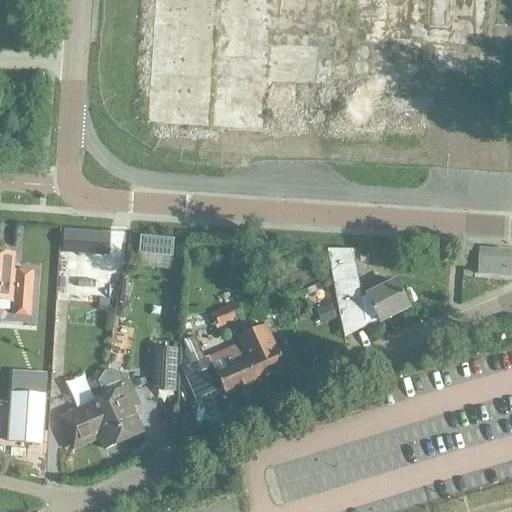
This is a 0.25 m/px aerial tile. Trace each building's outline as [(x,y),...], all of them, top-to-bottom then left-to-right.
[(163,0),(153,75),(156,93),(153,110),(159,140),(162,115),(171,116),(185,114),(186,106),(173,104),(175,87),(192,85),(196,57),(215,54),(189,50),(223,44),(217,8),(187,4),(207,0),(163,0)] [(217,129),(192,128),(191,146),(217,146),(217,129)] [(188,168),(188,158),(143,157),(143,167),(188,168)] [(109,235),(96,234),(63,231),(62,253),(95,255),(108,256),(109,235)] [(140,237),(139,254),(172,257),(174,240),(140,237)] [(338,312),(350,310),(362,308),(353,251),(335,251),(327,251),(333,284),(338,312)] [(478,275),(508,277),(509,253),(479,251),(478,275)] [(189,254),(186,278),(206,280),(208,256),(189,254)] [(0,255),(0,302),(13,304),(12,316),(30,317),(33,274),(13,272),(14,256),(0,255)] [(225,292),(238,294),(241,271),(228,269),(225,292)] [(132,281),(122,280),(119,304),(128,305),(132,281)] [(409,308),(396,283),(366,297),(379,323),(409,308)] [(231,320),(232,321),(243,316),(237,304),(226,309),(231,320)] [(336,320),(331,306),(317,312),(322,325),(336,320)] [(232,321),(231,320),(226,309),(215,314),(221,326),(232,321)] [(30,314),(30,343),(57,344),(58,315),(30,314)] [(235,340),(245,361),(255,384),(285,370),(265,326),(235,340)] [(192,366),(205,360),(195,338),(182,343),(192,366)] [(178,350),(154,349),(152,392),(176,393),(178,350)] [(255,384),(245,361),(235,366),(231,358),(211,366),(225,397),(255,384)] [(13,372),(8,444),(41,447),(47,374),(13,372)] [(106,398),(124,442),(143,434),(132,409),(136,407),(134,403),(138,402),(126,376),(104,373),(98,381),(106,398)] [(198,405),(212,402),(206,380),(193,384),(198,405)] [(124,442),(106,398),(98,381),(89,385),(96,402),(58,419),(73,451),(100,439),(105,450),(124,442)]
